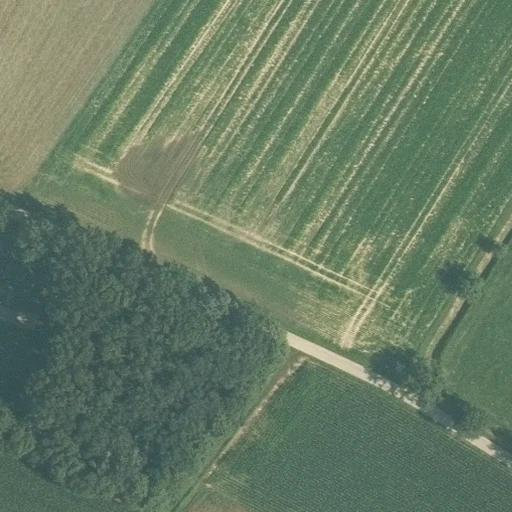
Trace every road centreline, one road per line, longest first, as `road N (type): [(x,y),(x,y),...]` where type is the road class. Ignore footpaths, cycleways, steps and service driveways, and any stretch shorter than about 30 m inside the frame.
road 1 (track): [(0,214),(401,402),(511,471)]
road 2 (track): [(307,358),(192,511)]
